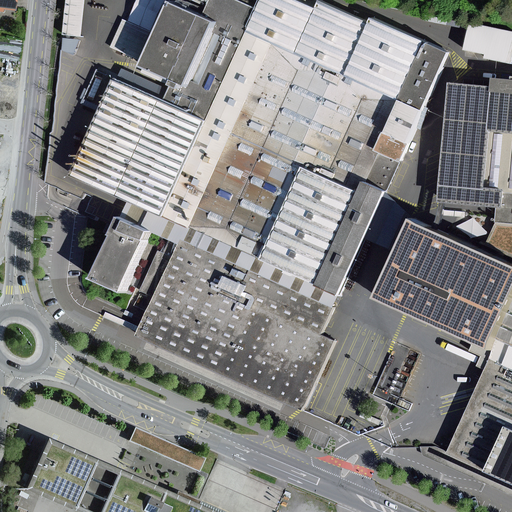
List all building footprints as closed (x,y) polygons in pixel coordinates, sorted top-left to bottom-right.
[(17,0),(0,0),(0,12),(5,13),(5,10),(16,11),(17,0)] [(65,0),(62,35),(81,37),(84,0),(65,0)] [(338,297),(448,53),(370,18),(368,23),(318,0),(314,8),(295,0),(190,0),(206,7),(202,17),(170,3),(141,67),(170,80),(168,85),(170,86),(163,102),(112,80),(68,176),(127,202),(189,230),(190,228),(314,284),(313,286),(338,297)] [(137,60),(163,0),(134,0),(126,21),(120,19),(108,47),(137,60)] [(511,57),(511,32),(427,15),(426,21),(468,30),(463,50),(485,55),(484,59),(510,64),(511,57)] [(80,40),(63,38),(62,51),(73,55),(80,40)] [(511,77),(511,81),(492,79),(491,88),(449,84),(438,203),(496,208),(495,222),(497,223),(486,249),(411,215),(373,299),(491,352),(445,454),(483,471),(483,472),(511,485),(511,77)] [(427,148),(412,141),(396,176),(411,183),(427,148)] [(127,202),(120,219),(151,233),(178,245),(181,240),(333,308),(338,297),(313,286),(314,284),(190,228),(189,230),(127,202)] [(124,293),(151,233),(120,219),(112,237),(114,238),(95,280),(124,293)] [(163,253),(158,251),(139,291),(141,292),(135,306),(147,311),(136,336),(303,411),(335,341),(321,334),(333,308),(181,240),(178,245),(171,263),(161,258),(163,253)] [(373,401),(359,394),(343,428),(358,435),(373,401)] [(203,458),(132,427),(126,441),(139,447),(197,472),(203,458)] [(204,511),(39,439),(16,490),(66,511),(204,511)]
